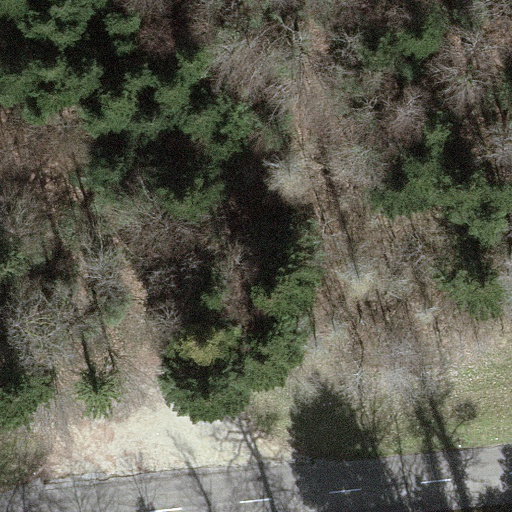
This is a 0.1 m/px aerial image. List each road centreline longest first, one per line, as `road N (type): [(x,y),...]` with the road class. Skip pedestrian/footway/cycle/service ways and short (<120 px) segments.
road 1 (secondary): [(511,473),(135,511)]
road 2 (track): [(0,410),(45,445),(99,511)]
